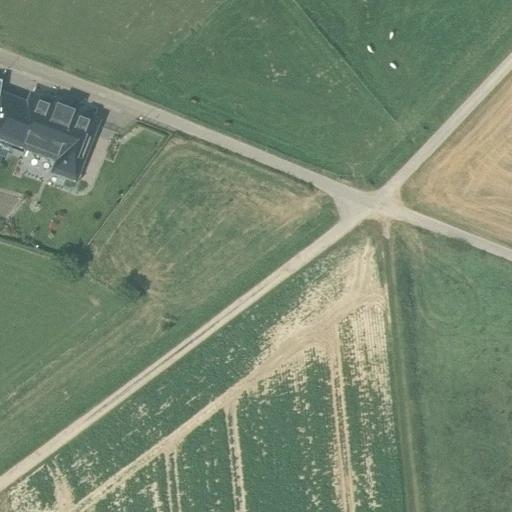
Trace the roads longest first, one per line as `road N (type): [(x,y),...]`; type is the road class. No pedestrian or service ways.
road 1 (track): [(374,205),(0,483)]
road 2 (track): [(374,205),(27,66)]
road 3 (track): [(374,205),(405,511)]
road 4 (track): [(374,205),(511,59)]
road 5 (track): [(511,259),(374,205)]
